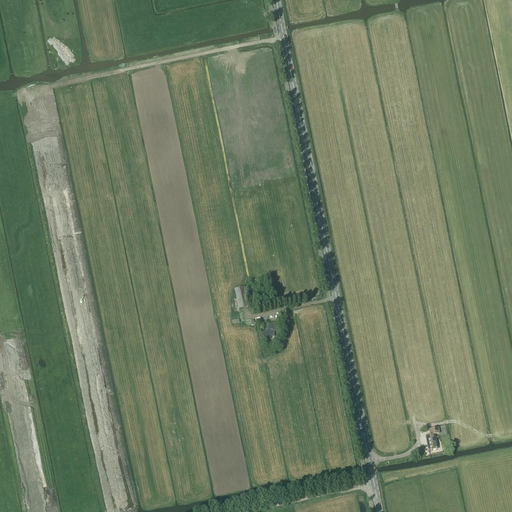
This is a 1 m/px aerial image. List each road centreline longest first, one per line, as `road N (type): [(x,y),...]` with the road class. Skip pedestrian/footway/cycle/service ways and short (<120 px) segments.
road 1 (primary): [(373,483),(275,0)]
road 2 (track): [(123,70),(276,38)]
road 3 (unclassified): [(244,511),(373,483)]
